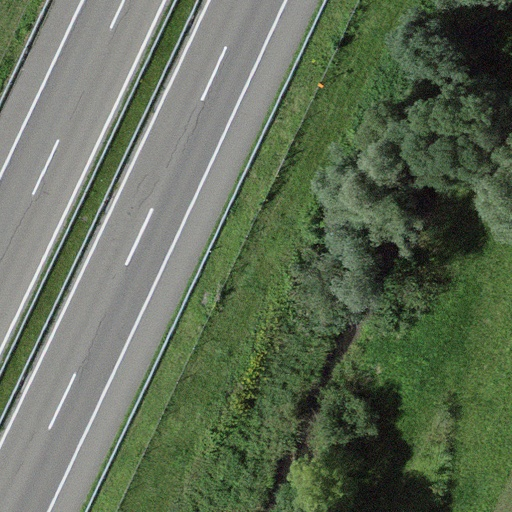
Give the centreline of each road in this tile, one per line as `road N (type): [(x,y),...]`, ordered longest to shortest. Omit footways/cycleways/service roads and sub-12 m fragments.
road 1 (motorway): [(5,511),(243,0)]
road 2 (motorway): [(122,0),(0,262)]
